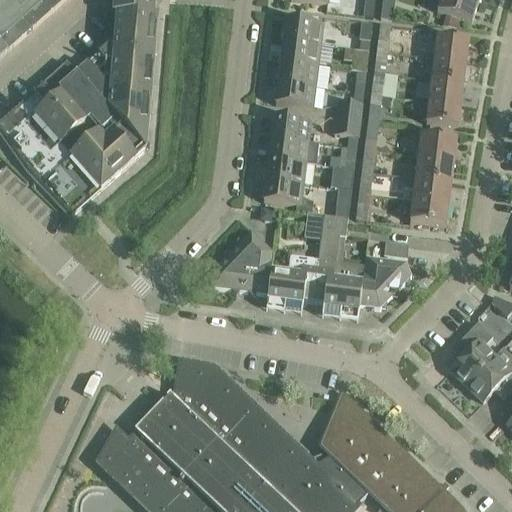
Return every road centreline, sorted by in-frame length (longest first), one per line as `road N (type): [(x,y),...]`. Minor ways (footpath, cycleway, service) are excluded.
road 1 (unclassified): [(114,315),(214,211),(246,0)]
road 2 (residential): [(376,370),(453,292),(487,203),(511,53)]
road 3 (residential): [(376,370),(114,315)]
road 4 (unclassified): [(21,511),(114,315)]
road 5 (residential): [(511,498),(376,370)]
road 6 (unclassified): [(114,315),(0,204)]
